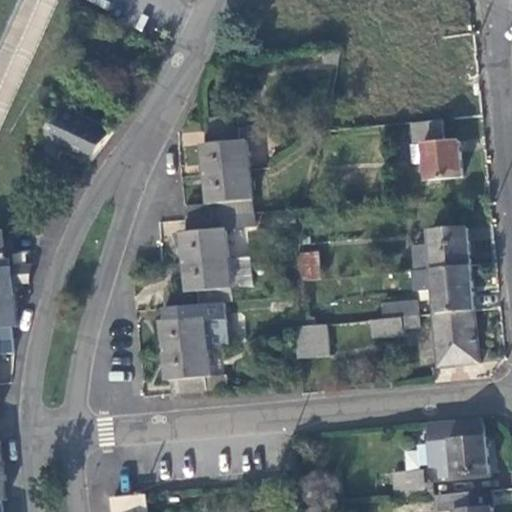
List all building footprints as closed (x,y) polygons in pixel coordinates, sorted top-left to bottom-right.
[(114,54),(107,68),(132,80),(139,66),(114,54)] [(64,151),(87,162),(103,146),(117,132),(64,107),(43,151),(60,160),(64,151)] [(444,145),(442,123),(412,126),(414,149),(424,148),(426,165),(428,183),(463,180),(461,159),(460,144),(444,145)] [(239,140),(237,126),(199,130),(200,145),(198,145),(199,159),(201,175),(247,171),(244,140),(239,140)] [(416,166),(426,165),(424,148),(414,149),(416,166)] [(204,205),(181,208),(182,221),(220,217),(218,203),(250,200),(247,171),(201,175),(202,192),(204,205)] [(247,226),(246,215),(220,217),(182,221),(184,233),(180,233),(181,244),(183,264),(227,259),(224,228),(247,226)] [(431,244),(434,272),(471,269),(469,248),(468,231),(430,235),(431,244)] [(0,300),(10,300),(9,288),(6,269),(3,269),(2,256),(0,242),(0,300)] [(410,246),(412,274),(434,272),(431,244),(410,246)] [(303,260),(299,261),(294,285),(323,282),(320,255),(303,257),(303,260)] [(252,287),(249,257),(227,259),(183,264),(185,279),(186,294),(163,296),(164,309),(200,305),(224,302),(223,290),(252,287)] [(27,266),(6,269),(9,288),(25,286),(27,266)] [(435,290),(439,318),(477,314),(473,289),(471,269),(434,272),(412,274),(411,274),(412,292),(435,290)] [(0,342),(10,341),(9,330),(14,330),(12,314),(10,300),(0,300),(0,342)] [(224,302),(200,305),(164,309),(166,322),(161,322),(162,334),(164,353),(208,348),(228,346),(224,302)] [(385,310),(386,323),(404,321),(420,319),(419,306),(385,310)] [(479,339),(477,314),(439,318),(435,318),(440,370),(481,366),(479,339)] [(421,331),(420,319),(404,321),(405,332),(421,331)] [(405,338),(405,332),(404,321),(386,323),(373,324),(375,341),(405,338)] [(332,358),(329,328),(297,331),(298,339),(300,361),(332,358)] [(0,355),(11,354),(10,341),(0,342),(0,355)] [(172,383),(173,394),(222,390),(221,377),(211,378),(208,348),(164,353),(166,370),(167,383),(172,383)] [(488,448),(486,419),(428,424),(432,467),(440,466),(441,481),(491,476),(488,448)] [(395,477),(398,502),(430,499),(427,474),(395,477)] [(294,489),(293,480),(268,482),(269,491),(294,489)] [(313,507),(311,484),(300,485),(303,508),(313,507)] [(494,511),(493,494),(440,498),(441,511),(494,511)] [(149,511),(148,496),(111,500),(111,511),(149,511)]
